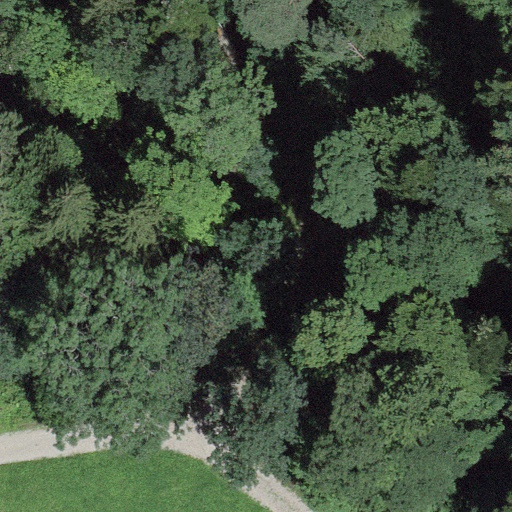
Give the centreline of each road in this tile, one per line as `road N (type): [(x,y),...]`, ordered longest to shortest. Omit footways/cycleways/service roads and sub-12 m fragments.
road 1 (track): [(193,435),(300,272),(313,214),(288,91),(219,0)]
road 2 (track): [(0,442),(193,435),(254,459),(313,511)]
